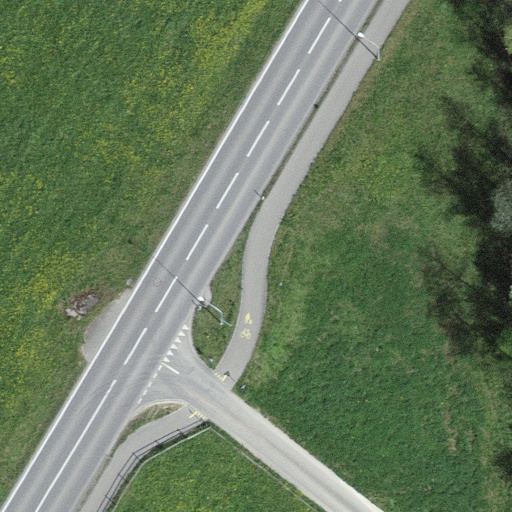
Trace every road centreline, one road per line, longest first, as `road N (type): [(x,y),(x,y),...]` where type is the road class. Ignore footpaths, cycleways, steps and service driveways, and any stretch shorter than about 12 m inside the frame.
road 1 (primary): [(135,344),(340,0)]
road 2 (unclassified): [(352,511),(211,395),(135,344)]
road 3 (primary): [(34,511),(135,344)]
